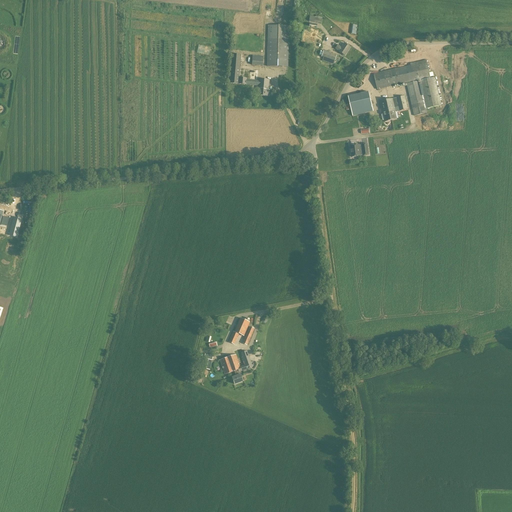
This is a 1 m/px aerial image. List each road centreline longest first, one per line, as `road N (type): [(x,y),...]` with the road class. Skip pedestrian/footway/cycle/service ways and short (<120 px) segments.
road 1 (unclassified): [(0,191),(277,162),(310,143)]
road 2 (unclassified): [(310,143),(373,54),(405,44),(511,43)]
road 3 (track): [(352,511),(353,449),(332,304)]
road 4 (unclassified): [(332,304),(310,143)]
